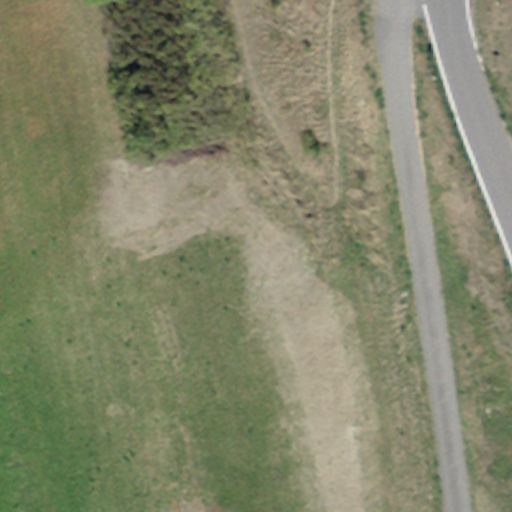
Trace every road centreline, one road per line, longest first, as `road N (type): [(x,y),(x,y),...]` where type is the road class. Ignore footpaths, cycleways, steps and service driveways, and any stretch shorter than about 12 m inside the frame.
road 1 (track): [(449,511),(391,14),(402,0)]
road 2 (tertiary): [(438,0),(511,207)]
